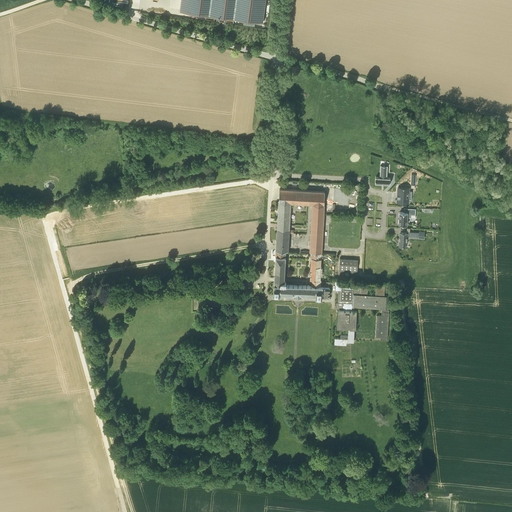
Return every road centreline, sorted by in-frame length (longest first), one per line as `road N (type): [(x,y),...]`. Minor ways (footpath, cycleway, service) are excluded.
road 1 (track): [(131,511),(72,285),(92,274),(267,245)]
road 2 (unclassified): [(511,175),(376,86),(277,58)]
road 3 (track): [(398,279),(426,511)]
road 4 (unclassified): [(277,58),(78,0)]
road 5 (unclassified): [(332,304),(264,300),(271,175)]
road 6 (track): [(376,86),(511,120)]
